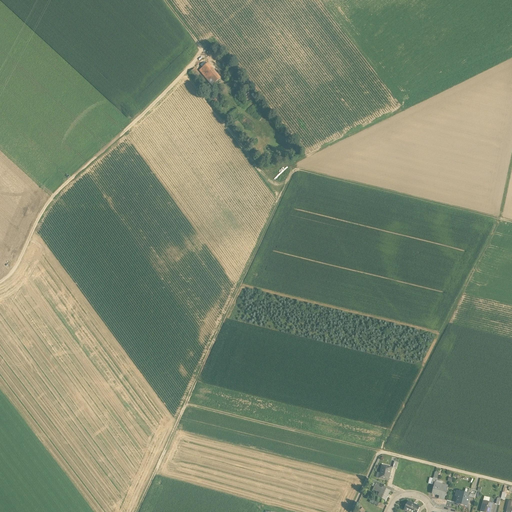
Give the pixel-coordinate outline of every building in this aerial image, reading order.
[(214,83),(220,79),(208,64),(199,71),(208,81),(211,79),(214,83)] [(245,99),(252,93),(249,89),(248,90),(241,95),(245,99)] [(217,106),(222,99),(215,95),(211,101),(217,106)] [(392,468),(382,465),(379,479),(388,481),(392,468)] [(436,483),(435,483),(434,485),(432,494),(440,496),(439,499),(444,500),(447,486),(436,483)] [(383,488),(378,485),(378,486),(376,488),(377,488),(375,492),(379,493),(377,497),(385,501),(390,491),(383,488)] [(465,493),(456,491),(455,497),(457,498),(455,505),(467,508),(470,499),(471,495),(468,495),(464,494),(465,493)] [(491,511),(494,503),(483,501),(482,505),(484,506),(482,511),(480,511),(491,511)] [(417,511),(420,507),(408,502),(404,511),(406,511),(417,511)]
